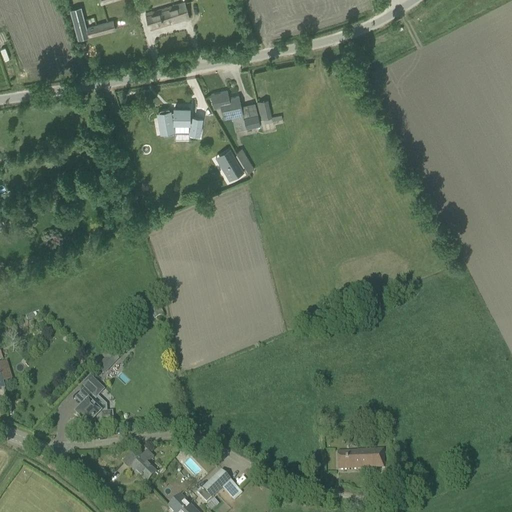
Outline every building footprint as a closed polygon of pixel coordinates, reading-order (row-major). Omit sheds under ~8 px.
[(145,13),(147,20),(150,29),(189,17),(184,2),(152,12),(152,11),(145,13)] [(87,28),(89,36),(115,29),(113,21),(87,28)] [(332,61),(334,68),(346,64),(344,56),(332,61)] [(243,114),(239,96),(229,98),(227,91),(211,94),(214,108),(221,106),(224,118),(243,114)] [(271,117),(267,100),(257,102),(261,119),(271,117)] [(171,110),(161,112),(166,137),(176,135),(175,132),(178,132),(178,133),(192,133),(192,132),(193,132),(193,136),(201,137),(203,120),(195,119),(195,120),(192,120),(191,110),(177,110),(177,114),(171,115),(171,110)] [(260,125),(258,114),(244,118),(246,129),(260,125)] [(236,152),(248,172),(253,169),(241,148),(236,152)] [(226,171),(231,179),(244,172),(232,151),(224,155),(231,168),(226,171)] [(25,317),(27,322),(37,318),(35,313),(25,317)] [(117,345),(123,351),(133,340),(127,334),(117,345)] [(96,368),(104,375),(119,360),(111,353),(96,368)] [(75,415),(80,419),(88,427),(95,419),(98,422),(102,422),(102,424),(112,423),(111,412),(104,413),(104,410),(103,409),(103,407),(101,406),(99,404),(94,400),(95,399),(95,400),(104,391),(90,377),(82,386),(86,389),(82,393),(86,397),(86,400),(81,405),(83,407),(75,415)] [(356,451),(356,452),(337,453),(338,471),(385,469),(384,450),(356,451)] [(122,463),(128,469),(141,455),(137,452),(131,454),(122,463)] [(156,474),(147,465),(153,459),(147,453),(130,470),(140,479),(141,478),(147,483),(156,474)] [(202,489),(201,490),(210,500),(211,499),(222,489),(230,498),(238,491),(221,472),(202,489)] [(169,508),(172,511),(193,511),(189,507),(193,503),(184,493),(169,508)]
